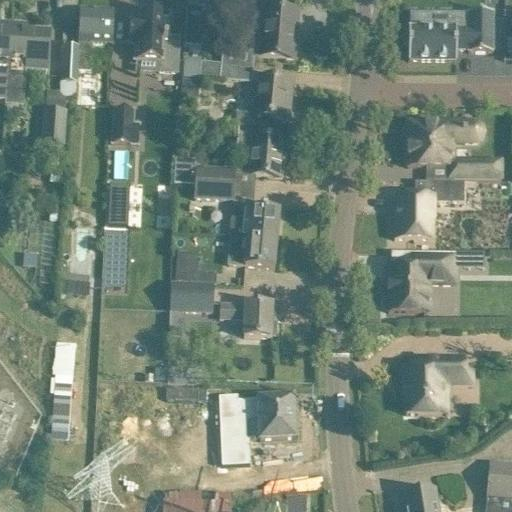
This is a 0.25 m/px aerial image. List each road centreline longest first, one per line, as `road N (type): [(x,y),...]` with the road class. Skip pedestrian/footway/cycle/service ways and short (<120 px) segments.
road 1 (residential): [(345,511),(334,317),(359,93)]
road 2 (residential): [(359,93),(511,95)]
